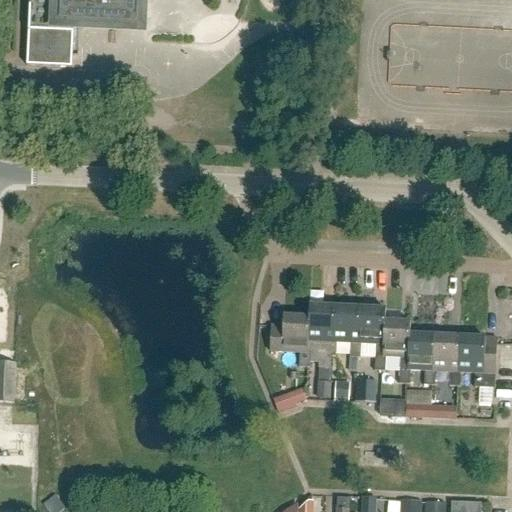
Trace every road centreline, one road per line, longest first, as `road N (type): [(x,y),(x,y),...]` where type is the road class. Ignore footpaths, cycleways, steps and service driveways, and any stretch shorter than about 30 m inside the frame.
road 1 (residential): [(234,184),(271,255),(511,267)]
road 2 (residential): [(511,242),(473,197),(234,184)]
road 3 (residential): [(234,184),(0,174)]
